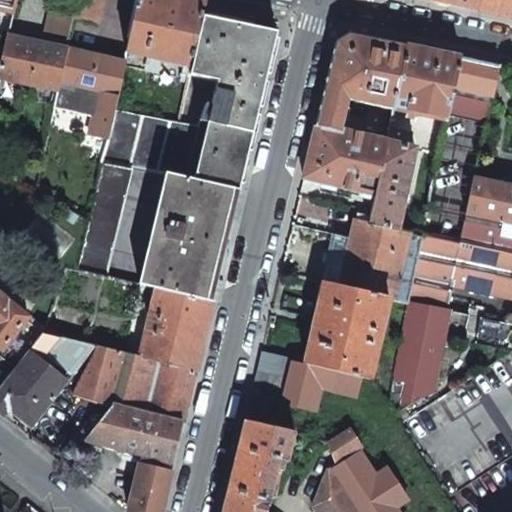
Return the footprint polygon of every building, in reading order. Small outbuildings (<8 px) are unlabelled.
[(0,0),(0,12),(13,15),(15,0),(0,0)] [(77,0),(73,22),(97,27),(102,0),(77,0)] [(139,0),(127,54),(192,68),(203,19),(206,4),(185,0),(139,0)] [(430,0),(475,9),(477,0),(430,0)] [(511,0),(477,0),(475,9),(504,16),(511,17),(511,0)] [(198,127),(185,181),(233,191),(238,192),(265,81),(261,79),(273,35),(203,19),(192,68),(190,76),(217,82),(212,106),(206,104),(198,127)] [(335,42),(315,126),(341,131),(348,100),(393,110),(406,46),(362,36),(348,33),(335,42)] [(7,38),(0,75),(0,80),(56,94),(66,52),(7,38)] [(406,46),(393,110),(405,112),(404,117),(412,119),(413,114),(445,121),(446,114),(458,57),(427,51),(406,46)] [(56,94),(52,110),(94,119),(89,138),(107,142),(115,108),(124,65),(66,52),(56,94)] [(486,123),(499,66),(475,61),(458,57),(446,114),(486,123)] [(165,176),(185,181),(198,127),(180,123),(115,108),(107,142),(103,161),(131,168),(165,176)] [(302,177),(368,193),(367,198),(374,200),(386,142),(341,131),(315,126),(304,170),(302,177)] [(371,212),(368,224),(397,230),(415,147),(409,146),(412,132),(388,128),(386,142),(374,200),(371,212)] [(103,161),(76,272),(106,279),(131,168),(103,161)] [(511,183),(474,175),(466,214),(502,222),(500,236),(511,238),(511,183)] [(165,176),(138,287),(156,291),(206,302),(219,247),(233,191),(185,181),(165,176)] [(335,235),(324,283),(388,298),(408,303),(420,236),(397,230),(368,224),(371,212),(359,209),(352,238),(335,235)] [(502,222),(466,214),(460,240),(421,232),(420,236),(408,303),(387,407),(394,417),(419,400),(420,384),(434,391),(449,311),(447,310),(451,289),(511,300),(511,238),(500,236),(502,222)] [(314,322),(304,363),(361,377),(369,379),(388,298),(324,283),(314,322)] [(156,291),(141,357),(195,370),(203,337),(211,304),(206,302),(156,291)] [(0,294),(0,349),(2,351),(25,321),(28,318),(0,294)] [(2,351),(0,353),(0,356),(16,369),(43,335),(25,321),(2,351)] [(16,369),(0,389),(0,414),(27,435),(97,347),(44,334),(43,335),(16,369)] [(97,347),(85,401),(113,407),(182,423),(195,370),(141,357),(97,347)] [(511,350),(398,425),(445,499),(511,455),(511,350)] [(260,352),(243,421),(274,428),(281,402),(291,360),(260,352)] [(291,360),(281,402),(314,410),(320,386),(356,395),(361,377),(304,363),(291,360)] [(113,407),(86,441),(143,455),(172,462),(182,423),(113,407)] [(231,474),(221,511),(264,511),(270,490),(275,492),(277,480),(279,481),(293,434),(274,429),(274,428),(243,421),(231,474)] [(327,444),(335,465),(357,451),(360,449),(348,430),(327,444)] [(335,465),(328,470),(354,511),(395,511),(393,508),(405,500),(385,468),(373,476),(357,451),(335,465)] [(160,511),(169,477),(172,462),(143,455),(128,511),(160,511)] [(315,511),(354,511),(328,470),(327,469),(312,507),(315,511)]
